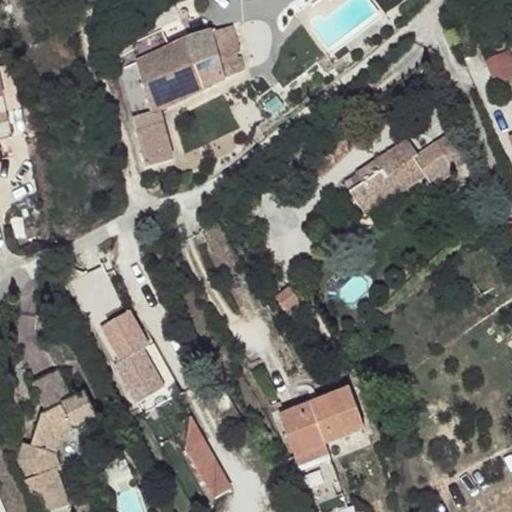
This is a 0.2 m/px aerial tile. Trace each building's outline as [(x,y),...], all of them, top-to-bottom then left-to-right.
[(36,0),(1,0),(3,7),(4,12),(38,6),(36,0)] [(159,29),(122,48),(130,68),(165,51),(194,36),(185,18),(159,29)] [(194,36),(165,51),(186,93),(194,96),(230,78),(220,59),(237,51),(222,22),(194,36)] [(165,51),(130,68),(152,115),(194,96),(186,93),(165,51)] [(511,63),(496,71),(506,95),(511,92),(511,63)] [(130,68),(115,74),(125,115),(123,120),(128,127),(152,115),(130,68)] [(0,81),(0,146),(14,144),(0,81)] [(152,115),(128,127),(150,173),(175,161),(152,115)] [(359,188),(344,194),(352,213),(375,203),(378,210),(421,190),(413,171),(418,168),(411,152),(354,177),(359,188)] [(418,168),(413,171),(421,190),(424,203),(449,193),(436,161),(418,168)] [(375,203),(352,213),(355,219),(378,210),(375,203)] [(292,286),(279,295),(289,308),(301,299),(292,286)] [(135,310),(97,328),(136,408),(174,389),(135,310)] [(42,412),(31,445),(58,450),(72,425),(97,415),(84,390),(42,412)] [(322,405),(281,419),(295,464),(330,452),(327,447),(367,432),(354,394),(322,405)] [(320,399),(278,414),(281,419),(322,405),(320,399)] [(191,415),(187,452),(213,499),(233,488),(191,415)] [(58,450),(31,445),(22,444),(18,462),(31,490),(45,495),(49,511),(70,504),(58,450)] [(330,452),(295,464),(298,471),(331,460),(330,452)]
